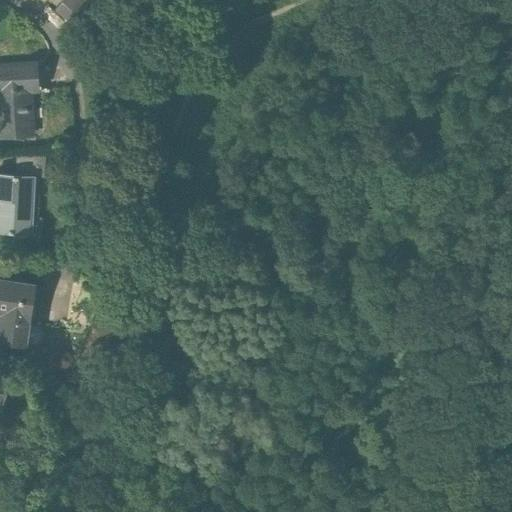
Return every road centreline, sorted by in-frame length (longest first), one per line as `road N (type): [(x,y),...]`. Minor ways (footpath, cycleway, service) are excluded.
road 1 (track): [(145,235),(178,111),(210,60),(248,24),(315,0)]
road 2 (residential): [(71,259),(78,237),(78,94),(50,31),(18,0)]
